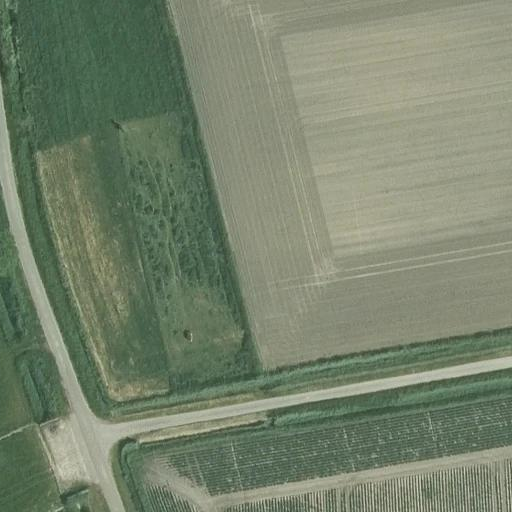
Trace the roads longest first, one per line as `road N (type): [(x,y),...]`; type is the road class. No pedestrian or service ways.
road 1 (unclassified): [(88,436),(511,362)]
road 2 (unclassified): [(88,436),(7,206),(0,161)]
